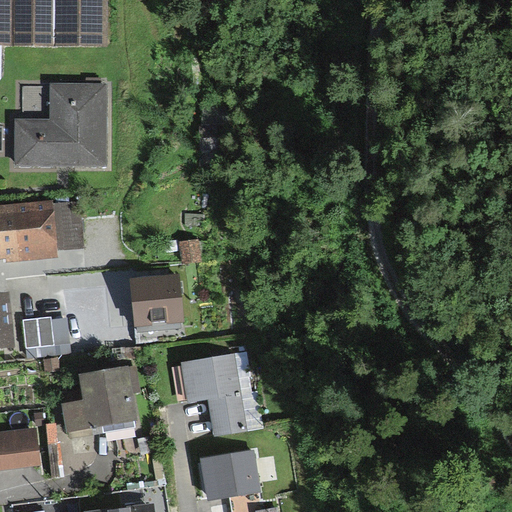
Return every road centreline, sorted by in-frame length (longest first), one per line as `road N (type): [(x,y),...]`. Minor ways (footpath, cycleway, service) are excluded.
road 1 (track): [(511,448),(472,374),(429,335),(380,267),(369,228),(366,125),(377,0)]
road 2 (residential): [(189,511),(172,391)]
